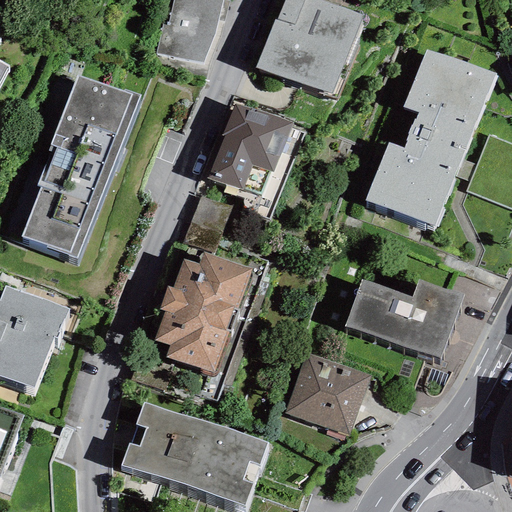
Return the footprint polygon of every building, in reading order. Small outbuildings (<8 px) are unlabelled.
[(222,0),(172,0),(159,53),(206,65),(222,0)] [(361,10),(330,0),(282,0),(277,18),(273,16),(256,64),(338,92),(362,24),(357,22),(361,10)] [(493,71),(425,45),(403,102),(417,108),(403,144),(387,138),(366,194),(436,221),(493,71)] [(0,78),(9,61),(0,57),(0,78)] [(136,92),(77,70),(49,147),(37,181),(40,182),(21,233),(76,253),(136,92)] [(292,120),(233,98),(222,130),(207,172),(262,193),(272,167),(275,168),(292,120)] [(511,143),(488,134),(466,190),(511,208),(511,143)] [(250,263),(202,247),(198,260),(184,256),(175,284),(167,281),(160,304),(164,305),(154,336),(169,341),(165,352),(214,368),(228,328),(231,329),(238,306),(237,305),(250,263)] [(411,292),(361,276),(345,322),(439,352),(464,287),(455,283),(445,283),(419,274),(411,292)] [(68,303),(4,281),(0,293),(0,371),(33,384),(52,332),(57,334),(68,303)] [(369,371),(305,349),(285,410),(348,431),(369,371)] [(185,412),(143,398),(135,420),(138,420),(131,440),(128,439),(120,461),(158,471),(179,475),(244,497),(252,475),(244,473),(250,454),(260,457),(268,436),(207,415),(185,412)] [(0,468),(22,411),(0,402),(0,468)] [(217,494),(215,507),(244,510),(245,497),(217,494)]
